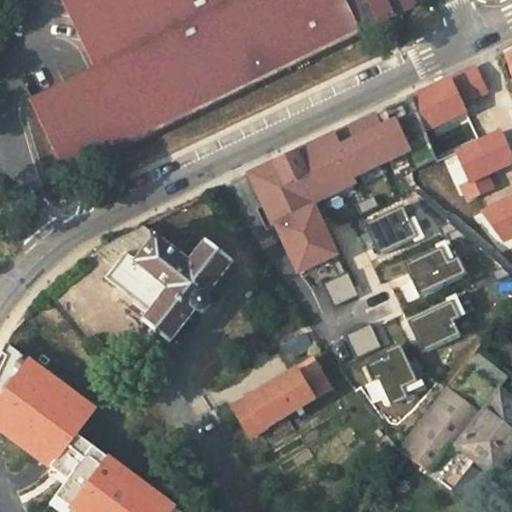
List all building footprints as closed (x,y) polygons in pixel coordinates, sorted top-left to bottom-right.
[(29,99),(66,175),(361,33),(349,6),(345,0),(61,0),(94,68),(29,99)] [(384,0),(391,14),(415,2),(413,0),(384,0)] [(453,88),(460,104),(483,94),(476,78),(453,88)] [(450,82),(414,98),(427,132),(465,114),(460,104),(453,88),(450,82)] [(279,223),(302,271),(327,259),(336,255),(339,253),(324,221),(300,171),(305,168),(320,198),(358,180),(355,174),(411,147),(396,117),(381,124),(376,114),(335,134),(251,174),(266,205),(275,201),(285,221),(279,223)] [(452,151),(465,180),(456,184),(463,200),(488,190),(481,173),(511,160),(498,131),(452,151)] [(300,171),(324,221),(330,218),(320,198),(305,168),(300,171)] [(376,207),(371,198),(357,205),(361,214),(376,207)] [(511,198),(481,211),(502,239),(511,234),(511,198)] [(275,201),(266,205),(264,206),(274,226),(279,223),(285,221),(275,201)] [(402,219),(395,206),(359,223),(373,252),(405,237),(409,235),(402,219)] [(409,235),(405,237),(407,242),(418,236),(408,216),(402,219),(409,235)] [(99,248),(94,252),(114,267),(126,252),(137,260),(156,236),(143,225),(123,234),(99,248)] [(207,295),(233,263),(205,241),(189,261),(156,235),(156,236),(137,260),(126,252),(114,267),(106,278),(149,312),(143,320),(170,342),(196,309),(199,311),(206,311),(211,305),(210,297),(207,295)] [(440,261),(448,257),(439,240),(428,245),(430,249),(434,247),(440,261)] [(400,263),(414,293),(459,272),(451,256),(448,257),(440,261),(434,247),(430,249),(400,263)] [(336,278),(344,273),(336,255),(327,259),(336,278)] [(355,293),(344,273),(336,278),(325,283),(335,303),(355,293)] [(457,333),(450,320),(462,314),(453,296),(404,321),(413,338),(417,335),(425,350),(457,333)] [(379,344),(369,324),(350,334),(360,354),(379,344)] [(302,328),(283,339),(294,358),(313,346),(302,328)] [(417,335),(413,338),(420,352),(425,350),(417,335)] [(384,358),(400,350),(397,346),(381,354),(384,358)] [(50,505),(58,511),(185,511),(95,444),(76,430),(90,410),(5,347),(0,357),(0,430),(68,481),(50,505)] [(407,364),(400,350),(384,358),(364,368),(371,383),(376,381),(388,403),(419,387),(412,375),(420,371),(414,360),(407,364)] [(474,351),(399,447),(430,471),(452,442),(475,460),(494,475),(511,451),(511,399),(497,388),(479,374),(487,363),(488,362),(474,351)] [(313,358),(232,407),(250,438),(296,409),(299,415),(304,412),(301,406),(331,388),(313,358)] [(487,363),(479,374),(497,388),(506,377),(487,363)] [(376,381),(371,383),(383,406),(388,403),(376,381)] [(452,442),(430,471),(452,488),(475,460),(452,442)] [(397,450),(382,476),(391,482),(407,456),(397,450)]
